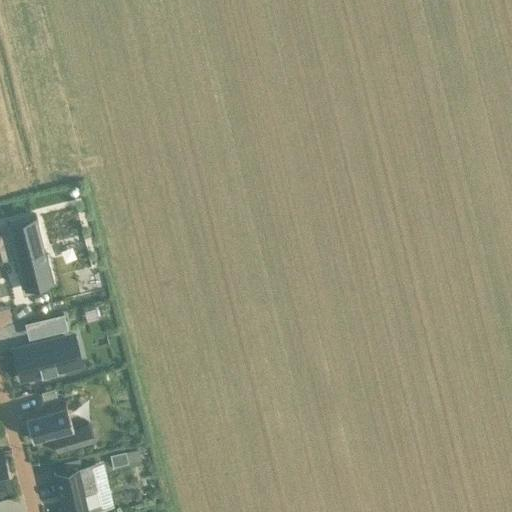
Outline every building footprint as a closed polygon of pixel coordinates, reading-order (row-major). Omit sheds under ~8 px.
[(9,230),(0,232),(0,255),(1,260),(15,256),(17,261),(15,262),(18,274),(21,273),(24,284),(29,283),(30,287),(47,283),(46,279),(51,277),(51,279),(53,279),(36,213),(34,213),(34,215),(8,222),(8,220),(6,220),(9,230)] [(63,312),(47,316),(51,330),(66,327),(63,312)] [(43,323),(3,333),(10,360),(49,350),(43,323)] [(54,387),(41,390),(43,398),(56,394),(54,387)] [(73,427),(65,402),(24,414),(32,439),(53,432),(58,450),(92,440),(87,423),(73,427)] [(125,450),(109,453),(112,465),(128,461),(125,450)] [(0,490),(9,488),(1,456),(0,456),(0,490)] [(93,464),(93,462),(54,471),(61,503),(57,504),(58,511),(85,511),(86,510),(104,506),(103,504),(102,505),(92,464),(93,464)]
